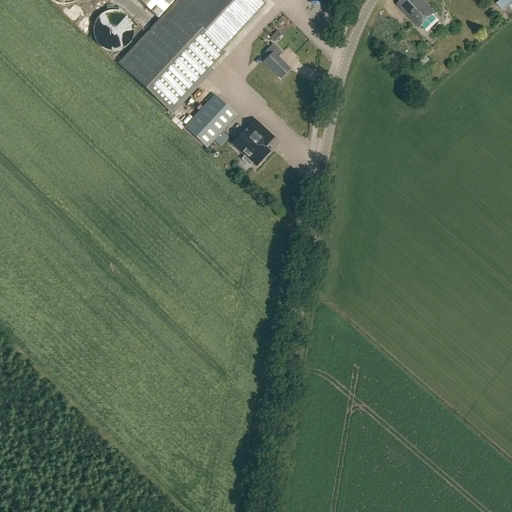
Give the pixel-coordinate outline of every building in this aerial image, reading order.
[(136,0),(158,19),(175,0),(136,0)] [(260,0),(188,0),(183,5),(226,47),(266,5),(260,0)] [(436,11),(425,0),(401,0),(397,4),(426,33),(439,21),(433,15),(436,11)] [(503,9),(511,4),(511,0),(500,0),(499,1),(503,9)] [(168,108),(226,47),(183,5),(125,67),(168,108)] [(99,47),(100,48),(102,49),(103,50),(105,51),(107,51),(109,52),(110,52),(112,52),(114,52),(116,52),(118,52),(119,51),(121,50),(123,50),(124,49),(126,48),(127,46),(128,45),(130,44),(131,42),(131,41),(132,39),(133,37),(133,35),(133,34),(134,32),(134,30),(133,28),(133,26),(132,25),(132,23),(131,21),(130,20),(129,18),(128,17),(126,16),(125,15),(123,14),(122,13),(120,12),(119,12),(117,11),(115,11),(113,11),(112,11),(110,11),(108,11),(106,12),(105,13),(103,13),(102,14),(100,15),(99,16),(98,18),(96,19),(95,21),(95,22),(94,24),(93,25),(93,27),(92,29),(92,31),(92,32),(93,34),(93,36),(93,38),(94,39),(95,41),(96,43),(97,44),(98,45),(99,47)] [(282,53),(273,44),(264,53),(268,57),(263,62),(281,80),(292,69),(279,56),(282,53)] [(242,61),(249,67),(253,62),(246,56),(242,61)] [(428,57),(418,63),(421,69),(432,62),(428,57)] [(237,116),(214,96),(186,127),(208,148),(237,116)] [(246,129),(232,144),(245,157),(242,159),(249,166),(252,163),(256,167),(270,152),(263,145),(271,136),(260,125),(252,134),(246,129)]
